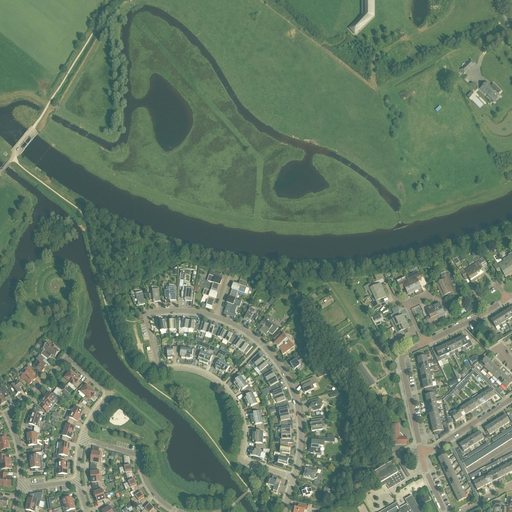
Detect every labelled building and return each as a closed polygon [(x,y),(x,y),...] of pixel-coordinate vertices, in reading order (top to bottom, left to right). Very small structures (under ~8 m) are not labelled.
[(375,24),(383,22),(379,0),(359,0),(364,0),(371,1),(374,18),(367,21),(367,19),(341,32),(344,38),(369,25),(369,24),(374,22),(375,24)] [(474,64),(470,60),(461,69),(464,73),(469,69),(474,64)] [(498,95),(487,83),(480,89),(486,94),(492,100),(494,98),(495,98),(496,97),(495,97),(498,95)] [(511,273),(511,253),(509,256),(509,257),(503,260),(504,262),(511,274),(511,273)] [(484,276),(480,269),(483,267),(487,265),(482,258),(479,260),(475,262),(476,264),(471,268),(478,279),(484,276)] [(506,277),(511,274),(504,262),(498,265),(497,263),(494,266),(498,273),(502,271),(506,277)] [(472,283),(478,279),(471,268),(465,271),(463,269),(460,272),(465,279),(468,277),(472,283)] [(209,275),(207,281),(213,283),(211,291),(217,293),(221,279),(215,277),(217,274),(210,271),(209,275)] [(413,274),(407,276),(408,280),(409,280),(414,292),(421,289),(418,282),(421,281),(421,279),(419,274),(418,271),(417,272),(413,274)] [(443,282),(436,285),(439,291),(452,285),(449,279),(451,278),(449,274),(447,275),(442,277),(441,278),(443,282)] [(409,280),(408,280),(405,281),(404,279),(397,282),(401,290),(405,288),(408,295),(414,292),(409,280)] [(247,288),(248,284),(239,282),(238,285),(234,284),(229,297),(236,299),(238,292),(246,295),(248,294),(249,290),(248,289),(247,288)] [(371,297),(384,291),(380,284),(372,288),(371,284),(364,288),(366,291),(368,290),(371,297)] [(176,301),(176,288),(175,287),(174,287),(173,286),(172,286),(171,285),(170,285),(169,285),(169,292),(165,292),(165,294),(165,296),(165,297),(166,299),(169,299),(169,300),(169,301),(170,301),(170,302),(170,301),(171,301),(176,301)] [(191,302),(193,289),(192,288),(191,287),(190,286),(189,286),(188,286),(187,285),(186,293),(182,292),(182,294),(182,296),(182,298),(185,299),(185,300),(185,301),(185,302),(186,302),(191,302)] [(452,285),(439,291),(442,297),(449,294),(451,298),(459,294),(457,290),(455,291),(452,285)] [(160,302),(159,289),(158,288),(157,288),(156,287),(155,287),(154,287),(153,287),(152,287),(153,294),(149,295),(149,297),(149,299),(150,301),(153,301),(153,302),(154,303),(155,303),(160,302)] [(217,293),(211,291),(204,289),(202,295),(209,297),(206,305),(212,307),(217,293)] [(145,305),(142,292),(141,291),(140,291),(139,291),(138,291),(137,291),(136,291),(135,291),(137,298),(132,299),(133,301),(134,303),(135,305),(138,304),(138,305),(138,306),(139,306),(139,307),(140,306),(145,305)] [(384,291),(371,297),(374,303),(372,304),(373,308),(375,311),(381,308),(379,305),(380,304),(378,301),(386,297),(384,291)] [(236,299),(229,297),(223,315),(234,319),(236,315),(231,313),(233,305),(240,308),(242,301),(236,299)] [(432,306),(438,318),(444,315),(445,318),(449,316),(446,309),(442,311),(439,303),(432,306)] [(432,321),(438,318),(432,306),(426,309),(430,317),(426,319),(429,325),(433,323),(432,321)] [(459,311),(462,315),(468,312),(465,307),(459,311)] [(255,321),(257,319),(258,317),(254,315),(258,309),(257,309),(256,308),(255,308),(254,308),(253,308),(252,308),(251,308),(244,320),(248,322),(249,323),(250,323),(250,322),(251,322),(251,321),(254,323),(255,321)] [(508,320),(511,318),(506,311),(501,314),(506,321),(507,324),(509,323),(509,321),(508,320)] [(501,325),(501,324),(506,321),(501,314),(496,317),(501,325)] [(393,328),(406,322),(403,315),(395,319),(393,316),(386,319),(388,323),(390,321),(393,328)] [(496,317),(491,320),(495,328),(497,330),(500,328),(501,330),(503,329),(503,328),(501,324),(501,325),(496,317)] [(263,327),(260,331),(265,335),(268,332),(272,335),(278,328),(274,325),(272,326),(267,322),(268,321),(266,318),(260,325),(263,327)] [(169,330),(169,322),(165,322),(165,321),(162,322),(158,323),(160,332),(166,331),(166,330),(169,330)] [(179,330),(179,323),(179,322),(175,322),(175,321),(173,321),(169,321),(169,322),(169,330),(169,331),(176,331),(176,330),(179,330)] [(188,330),(189,321),(183,321),(183,324),(179,323),(179,330),(179,334),(183,335),(184,332),(184,330),(188,330)] [(197,331),(198,325),(195,324),(195,323),(195,322),(189,321),(188,330),(194,331),(194,332),(197,333),(197,332),(197,331)] [(406,322),(393,328),(396,334),(394,335),(396,339),(403,336),(401,332),(409,328),(406,322)] [(206,334),(208,325),(202,323),(202,324),(202,326),(198,325),(197,332),(197,331),(200,332),(206,334)] [(215,336),(217,330),(214,329),(214,327),(214,328),(215,327),(208,325),(206,334),(212,336),(212,335),(215,336)] [(223,340),(227,332),(221,330),(220,332),(217,330),(215,336),(217,337),(217,338),(223,340)] [(231,344),(234,339),(231,337),(232,335),(232,336),(232,335),(227,332),(223,340),(228,343),(231,344)] [(497,336),(495,337),(498,342),(500,341),(504,338),(501,333),(497,336)] [(282,336),(279,334),(273,339),(276,342),(274,344),(277,346),(277,347),(277,348),(277,349),(278,349),(278,350),(279,350),(280,350),(281,350),(283,356),(283,355),(295,346),(291,343),(291,342),(291,341),(290,340),(287,336),(285,336),(284,334),(282,336)] [(461,347),(462,347),(465,345),(467,349),(469,347),(469,348),(472,346),(470,341),(466,342),(463,337),(458,339),(461,347)] [(238,350),(244,342),(238,339),(237,341),(234,339),(231,344),(233,346),(238,350)] [(462,347),(461,347),(458,339),(452,342),(456,350),(457,349),(460,348),(461,351),(463,350),(462,347)] [(244,342),(238,350),(243,353),(246,355),(250,350),(247,348),(248,346),(249,347),(249,346),(244,342)] [(457,349),(456,350),(452,342),(446,345),(450,353),(451,352),(454,351),(456,354),(458,353),(457,349)] [(52,347),(48,343),(47,344),(46,344),(43,347),(44,348),(43,349),(42,348),(39,353),(41,355),(42,355),(48,360),(51,357),(50,357),(51,355),(55,358),(54,358),(55,358),(60,352),(59,352),(56,349),(57,349),(53,346),(52,346),(53,346),(52,347)] [(453,355),(451,352),(450,353),(446,345),(441,347),(445,355),(449,353),(450,356),(453,355)] [(177,355),(177,347),(173,347),(173,349),(167,349),(166,348),(164,348),(163,348),(163,353),(167,353),(168,359),(172,359),(172,358),(174,358),(174,355),(177,355)] [(187,349),(181,349),(181,347),(177,347),(177,355),(180,355),(180,358),(182,358),(181,359),(186,359),(187,349)] [(447,358),(445,355),(441,347),(435,350),(436,352),(433,353),(438,363),(441,361),(444,359),(445,359),(446,361),(448,360),(447,358)] [(196,358),(197,350),(193,349),(193,350),(187,349),(186,359),(190,360),(190,359),(192,359),(192,357),(196,358)] [(203,364),(207,354),(201,352),(202,351),(197,350),(196,358),(199,358),(198,361),(200,361),(199,362),(203,364)] [(213,364),(217,357),(213,355),(212,356),(207,354),(203,364),(207,365),(208,364),(209,365),(210,363),(213,364)] [(41,374),(44,371),(43,370),(45,368),(44,368),(46,366),(43,362),(44,360),(39,355),(37,357),(38,358),(36,360),(38,362),(33,367),(41,374)] [(257,368),(264,361),(260,356),(260,357),(258,359),(255,356),(248,363),(252,367),(254,365),(257,368)] [(300,361),(296,356),(294,358),(296,360),(290,364),(294,370),(296,369),(299,372),(300,371),(301,370),(301,369),(302,369),(302,368),(302,367),(302,366),(302,365),(302,364),(302,363),(302,362),(302,361),(301,361),(301,360),(300,361)] [(425,357),(416,359),(418,365),(427,363),(426,359),(429,359),(429,358),(429,356),(425,356),(425,357)] [(219,372),(225,363),(220,360),(221,359),(217,357),(213,364),(216,366),(215,368),(216,369),(216,370),(219,372)] [(484,368),(490,362),(486,358),(480,364),(484,368)] [(261,375),(268,371),(266,368),(268,366),(268,367),(268,366),(264,361),(257,368),(261,372),(260,373),(261,375)] [(428,369),(427,365),(431,364),(434,364),(433,361),(427,363),(418,365),(419,371),(428,369)] [(489,373),(494,366),(490,362),(484,368),(489,373)] [(225,363),(219,372),(223,374),(225,375),(226,373),(229,375),(234,369),(231,366),(230,367),(225,363)] [(370,387),(375,384),(361,363),(356,367),(370,387)] [(36,379),(31,374),(33,372),(28,366),(22,371),(19,374),(21,376),(21,377),(23,380),(24,379),(29,385),(36,379)] [(493,377),(499,370),(494,366),(489,373),(493,377)] [(430,375),(429,375),(429,371),(432,371),(432,370),(436,370),(435,367),(431,368),(428,369),(419,371),(420,377),(430,375)] [(497,381),(503,375),(499,370),(493,377),(497,381)] [(267,382),(275,377),(272,372),(270,374),(268,371),(261,375),(263,378),(264,377),(267,382)] [(69,383),(76,375),(73,373),(72,373),(70,372),(64,379),(69,383)] [(236,388),(244,382),(241,377),(242,376),(239,373),(233,379),(235,381),(233,382),(234,384),(236,388)] [(430,375),(420,377),(422,383),(431,381),(431,380),(430,377),(433,377),(433,374),(429,375),(430,375)] [(76,375),(69,383),(76,389),(81,384),(78,382),(80,380),(78,378),(76,375)] [(502,385),(507,379),(503,375),(497,381),(502,385)] [(271,391),(277,387),(276,384),(278,383),(279,383),(275,377),(267,382),(270,387),(269,388),(271,391)] [(311,392),(311,391),(314,390),(312,386),(316,384),(313,378),(302,383),(304,388),(302,388),(302,389),(301,390),(301,391),(302,391),(303,392),(304,392),(305,394),(307,393),(308,393),(309,393),(311,393),(311,392)] [(506,389),(511,383),(507,379),(502,385),(506,389)] [(431,381),(422,383),(423,389),(432,387),(431,383),(435,382),(434,380),(431,380),(431,381)] [(22,386),(18,382),(13,385),(12,383),(8,386),(9,388),(15,396),(20,393),(18,389),(22,386)] [(245,393),(251,389),(249,386),(248,386),(244,382),(236,388),(239,391),(240,391),(241,392),(243,391),(245,393)] [(85,396),(92,389),(89,386),(88,387),(86,385),(85,387),(82,385),(78,390),(85,396)] [(9,396),(3,387),(0,389),(2,392),(0,393),(0,392),(0,406),(2,405),(3,405),(5,404),(5,403),(6,402),(5,399),(9,396)] [(275,399),(284,395),(282,389),(281,389),(281,390),(279,391),(277,387),(271,391),(272,394),(273,393),(275,399)] [(92,389),(85,396),(90,400),(91,400),(94,402),(97,398),(94,396),(96,394),(94,392),(95,391),(92,389)] [(246,403),(255,399),(253,394),(254,393),(251,389),(245,393),(246,396),(244,397),(245,399),(244,399),(246,403)] [(490,399),(495,396),(490,389),(485,392),(490,399)] [(59,397),(60,394),(55,390),(53,393),(52,395),(49,393),(45,397),(54,406),(59,400),(57,398),(59,397)] [(426,396),(425,396),(426,402),(435,400),(434,396),(438,396),(436,390),(425,392),(426,396)] [(485,402),(490,399),(485,392),(480,395),(485,402)] [(277,407),(284,405),(283,402),(286,401),(284,395),(275,399),(277,404),(276,405),(277,407)] [(485,402),(480,395),(478,397),(477,395),(474,397),(480,406),(485,402)] [(41,403),(39,405),(43,409),(48,413),(50,410),(54,406),(45,397),(41,402),(41,403)] [(480,406),(474,397),(472,398),(473,400),(470,402),(475,409),(480,406)] [(435,400),(426,402),(427,408),(436,406),(435,402),(439,402),(442,401),(442,398),(435,400)] [(252,411),(260,408),(259,404),(258,404),(255,399),(246,403),(248,407),(249,407),(249,408),(251,407),(252,411)] [(314,412),(320,410),(323,406),(321,405),(323,402),(319,399),(311,401),(312,405),(310,408),(311,410),(314,412)] [(470,412),(475,409),(470,402),(465,405),(470,412)] [(82,408),(78,405),(77,404),(75,407),(72,413),(81,417),(82,414),(83,411),(81,410),(82,408)] [(280,416),(289,414),(288,408),(287,408),(285,409),(284,405),(277,407),(277,410),(279,410),(280,416)] [(437,412),(438,412),(437,409),(440,408),(439,405),(436,406),(427,408),(428,414),(438,413),(437,412)] [(465,416),(470,412),(465,405),(460,408),(465,416)] [(251,420),(261,418),(260,412),(262,412),(260,408),(252,411),(253,414),(251,414),(252,416),(251,416),(251,420)] [(460,419),(465,416),(460,408),(455,412),(460,419)] [(455,412),(455,410),(453,412),(453,413),(450,415),(455,422),(460,419),(455,412)] [(439,419),(439,418),(438,415),(441,414),(441,411),(438,412),(437,412),(438,413),(428,414),(430,420),(439,419)] [(44,417),(45,414),(40,412),(38,415),(33,413),(31,419),(39,422),(41,416),(44,417)] [(68,415),(65,420),(68,422),(74,424),(75,421),(77,422),(78,420),(79,421),(81,417),(72,413),(69,412),(68,415)] [(280,425),(288,424),(287,421),(290,420),(290,421),(289,414),(280,416),(281,422),(280,422),(280,425)] [(499,419),(504,426),(509,423),(504,416),(499,419)] [(440,424),(439,421),(442,420),(442,417),(439,418),(439,419),(430,420),(431,427),(440,425),(440,424)] [(256,429),(264,428),(264,424),(263,424),(261,418),(251,420),(252,425),(253,424),(254,426),(256,426),(256,429)] [(37,428),(39,422),(31,419),(29,425),(34,427),(34,430),(40,431),(40,429),(37,428)] [(322,424),(325,423),(324,419),(311,421),(312,424),(311,424),(311,426),(311,430),(312,432),(323,430),(322,428),(323,428),(322,424)] [(499,429),(504,426),(499,419),(494,422),(499,429)] [(72,427),(74,424),(68,422),(66,425),(64,431),(74,434),(75,430),(74,430),(75,428),(72,427)] [(440,425),(431,427),(432,433),(442,431),(441,427),(444,426),(444,428),(448,428),(447,422),(440,424),(440,425)] [(494,433),(499,429),(494,422),(489,425),(494,433)] [(282,434),(291,434),(291,427),(290,427),(290,428),(288,428),(288,424),(280,425),(280,428),(281,428),(282,434)] [(399,434),(399,425),(391,425),(391,445),(407,445),(407,437),(403,437),(403,436),(400,434),(399,434)] [(489,436),(494,433),(489,425),(484,429),(489,436)] [(253,438),(263,439),(263,433),(265,433),(264,428),(256,429),(256,432),(254,432),(254,434),(253,434),(253,438)] [(40,433),(40,431),(34,430),(33,434),(27,434),(28,440),(37,440),(36,434),(40,433)] [(73,437),(74,434),(64,431),(63,437),(62,440),(64,441),(68,442),(68,439),(71,439),(72,437),(73,437)] [(474,435),(478,443),(484,439),(479,432),(474,435)] [(280,443),(288,443),(288,440),(291,440),(291,434),(282,434),(282,440),(280,440),(280,443)] [(2,438),(1,435),(0,435),(0,447),(1,451),(9,448),(6,437),(2,438)] [(473,446),(478,443),(474,435),(469,439),(473,446)] [(263,444),(263,439),(253,438),(253,443),(254,443),(254,444),(256,444),(256,448),(264,449),(264,445),(263,444)] [(468,449),(473,446),(469,439),(464,442),(468,449)] [(37,440),(28,440),(28,447),(34,446),(34,449),(41,449),(40,446),(37,446),(37,440)] [(68,442),(64,441),(62,440),(61,444),(60,450),(64,450),(69,451),(70,447),(69,447),(70,445),(67,444),(68,442)] [(323,447),(324,442),(312,441),(311,446),(310,446),(310,449),(311,449),(311,454),(317,454),(317,455),(321,456),(321,452),(320,452),(320,450),(319,450),(319,447),(323,447)] [(489,442),(489,441),(486,443),(487,443),(481,447),(483,449),(491,444),(489,442)] [(463,452),(468,449),(464,442),(459,445),(463,452)] [(287,448),(288,443),(280,443),(280,447),(281,447),(280,453),(287,455),(289,455),(290,453),(290,452),(290,449),(287,448)] [(453,449),(452,445),(448,447),(451,454),(453,453),(454,455),(457,454),(454,449),(453,449)] [(104,453),(105,450),(99,448),(98,452),(92,452),(91,457),(102,459),(103,453),(104,453)] [(263,453),(264,449),(256,448),(255,451),(253,450),(252,452),(251,452),(250,456),(254,457),(253,459),(262,462),(262,460),(261,459),(260,459),(262,453),(263,453)] [(57,449),(56,455),(59,456),(59,459),(64,460),(65,460),(65,457),(68,457),(68,455),(69,455),(69,451),(64,450),(60,450),(57,449)] [(462,462),(468,459),(473,456),(471,453),(466,456),(467,457),(465,458),(463,455),(460,449),(457,451),(459,457),(462,462)] [(31,463),(39,462),(39,456),(42,456),(42,453),(36,453),(36,456),(30,457),(30,460),(29,460),(30,463),(31,463)] [(286,459),(287,455),(280,453),(279,457),(278,463),(276,463),(275,464),(274,466),(282,469),(283,465),(287,466),(288,464),(287,464),(288,460),(286,459)] [(6,459),(5,455),(0,455),(0,463),(1,470),(12,469),(11,459),(6,459)] [(441,464),(448,460),(446,455),(438,458),(441,464)] [(126,473),(132,472),(131,466),(130,458),(124,456),(123,456),(124,467),(119,468),(120,474),(126,473)] [(101,464),(102,459),(91,457),(90,463),(96,464),(96,468),(103,468),(103,464),(101,464)] [(65,460),(64,460),(59,459),(58,463),(58,469),(68,469),(68,465),(67,465),(67,463),(65,463),(65,460)] [(443,469),(451,466),(448,460),(441,464),(443,469)] [(39,462),(31,463),(31,464),(30,464),(30,467),(31,466),(31,469),(37,469),(37,472),(43,472),(43,468),(42,468),(41,462),(39,462)] [(389,490),(398,484),(406,480),(401,471),(398,473),(392,462),(373,473),(377,479),(382,488),(386,485),(389,490)] [(446,475),(454,471),(451,466),(443,469),(446,475)] [(503,477),(508,474),(504,466),(499,469),(503,477)] [(103,471),(103,468),(96,468),(96,472),(90,472),(91,478),(102,477),(101,471),(103,471)] [(317,474),(318,470),(311,468),(311,471),(306,470),(304,477),(314,480),(314,479),(315,479),(316,479),(317,478),(317,476),(317,475),(316,475),(316,474),(316,473),(317,474)] [(55,469),(55,479),(59,479),(65,478),(65,475),(67,475),(67,473),(68,473),(68,469),(64,469),(58,469),(55,469)] [(498,480),(503,477),(499,469),(494,472),(498,480)] [(448,480),(456,477),(454,471),(446,475),(448,480)] [(131,488),(137,486),(134,480),(132,472),(126,473),(128,482),(123,485),(126,490),(131,488)] [(492,483),(498,480),(494,472),(488,475),(492,483)] [(6,478),(6,475),(1,474),(1,477),(0,477),(0,485),(11,487),(11,478),(6,478)] [(487,485),(492,483),(488,475),(483,478),(487,485)] [(277,481),(278,478),(273,476),(271,480),(268,479),(266,484),(274,487),(272,493),(277,495),(277,494),(283,496),(285,487),(280,485),(281,482),(277,481)] [(98,487),(105,485),(104,482),(102,482),(102,477),(91,478),(92,483),(98,483),(98,487)] [(459,482),(460,482),(461,480),(460,478),(457,479),(456,477),(448,480),(451,486),(459,482)] [(482,488),(487,485),(483,478),(478,480),(482,488)] [(476,491),(482,488),(478,480),(472,483),(476,491)] [(453,491),(461,488),(459,482),(451,486),(453,491)] [(96,498),(104,495),(102,490),(105,488),(105,485),(98,487),(99,491),(94,493),(96,498)] [(139,502),(144,498),(140,493),(137,486),(131,488),(135,497),(131,500),(134,505),(135,504),(139,502)] [(309,498),(312,494),(312,492),(317,491),(316,490),(315,489),(314,489),(314,488),(313,488),(312,487),(311,487),(310,487),(309,486),(308,486),(307,486),(306,487),(305,487),(304,487),(304,488),(303,488),(302,488),(301,489),(301,490),(300,490),(300,491),(299,492),(299,493),(298,494),(298,495),(298,496),(298,497),(303,495),(303,497),(309,498)] [(329,498),(332,490),(324,488),(323,491),(325,497),(329,498)] [(456,497),(466,492),(464,489),(462,490),(461,488),(453,491),(456,497)] [(466,492),(456,497),(458,502),(466,499),(465,496),(467,495),(466,492)] [(29,499),(27,505),(36,507),(39,507),(40,501),(41,502),(41,498),(43,493),(36,494),(34,500),(29,499)] [(96,498),(94,498),(95,502),(97,502),(97,503),(103,501),(105,505),(111,502),(109,499),(108,499),(106,494),(104,495),(96,498)] [(65,507),(74,503),(73,500),(72,500),(71,498),(69,499),(68,496),(62,498),(63,501),(61,501),(63,507),(65,507)] [(420,511),(412,497),(412,496),(405,500),(407,504),(400,508),(399,506),(397,503),(380,511),(420,511)] [(150,511),(154,509),(149,505),(144,498),(139,502),(135,504),(138,507),(143,511),(142,511),(150,511)] [(101,511),(111,511),(114,510),(111,506),(112,505),(111,502),(105,505),(107,508),(102,511),(101,511)] [(73,511),(73,510),(75,510),(74,507),(75,507),(74,503),(65,507),(66,511),(73,511)]
